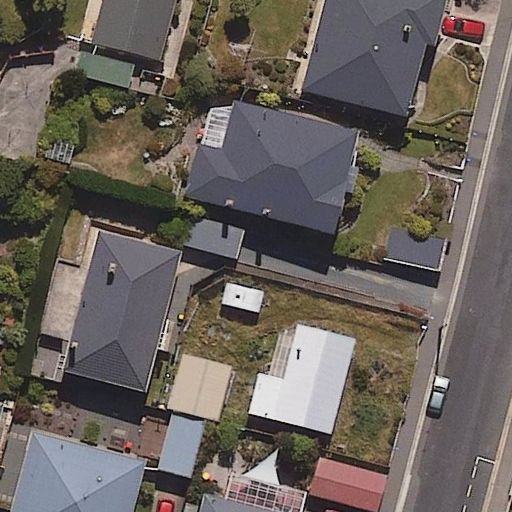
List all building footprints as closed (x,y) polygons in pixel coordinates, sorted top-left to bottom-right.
[(176,0),(97,0),(87,38),(160,58),(176,0)] [(441,0),(315,0),(290,77),(396,111),(422,32),(430,35),(441,0)] [(133,63),(82,50),(75,74),(127,88),(133,63)] [(362,137),(235,102),(221,151),(199,145),(185,195),(335,236),(362,137)] [(251,229),(195,211),(184,246),(240,264),(251,229)] [(173,248),(87,223),(46,363),(132,388),(173,248)] [(447,240),(386,230),(380,264),(442,274),(447,240)] [(230,302),(207,294),(193,336),(217,344),(230,302)] [(316,429),(343,334),(283,317),(267,372),(240,364),(229,404),(316,429)] [(212,363),(165,348),(148,402),(194,417),(212,363)] [(191,425),(153,412),(137,462),(174,474),(191,425)] [(112,511),(127,461),(16,430),(0,487),(0,511),(112,511)] [(314,456),(303,494),(357,508),(368,471),(314,456)] [(273,511),(187,489),(180,511),(273,511)]
